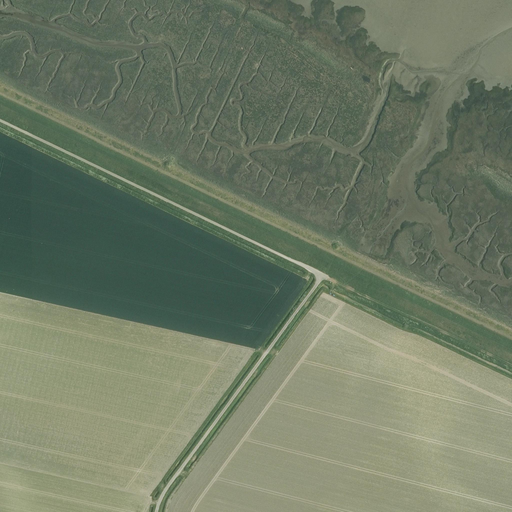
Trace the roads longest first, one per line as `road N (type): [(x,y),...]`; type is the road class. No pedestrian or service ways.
road 1 (unclassified): [(155,511),(318,276),(0,121)]
road 2 (track): [(511,367),(318,279)]
